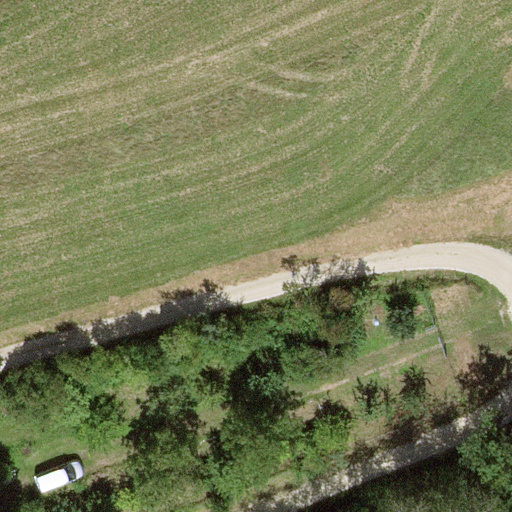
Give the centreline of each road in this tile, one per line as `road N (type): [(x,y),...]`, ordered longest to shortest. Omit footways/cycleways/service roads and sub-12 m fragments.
road 1 (track): [(0,365),(128,325),(375,266),(453,257),(511,289)]
road 2 (track): [(511,388),(248,511)]
